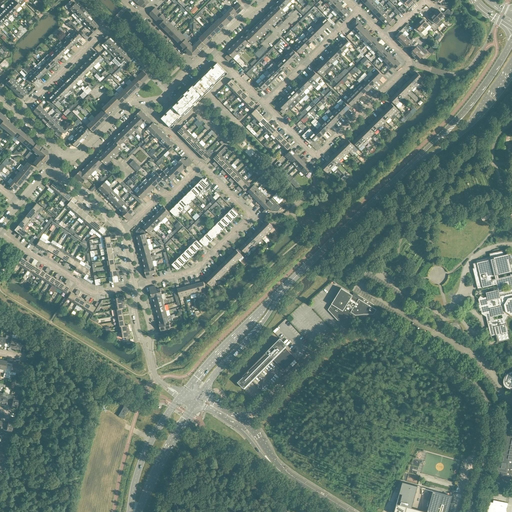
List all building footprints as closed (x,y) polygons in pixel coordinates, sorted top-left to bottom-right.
[(16,10),(21,6),(18,3),(14,0),(10,4),(16,10)] [(147,1),(147,0),(146,0),(139,0),(137,2),(141,7),(142,6),(144,8),(149,3),(147,1)] [(280,0),(279,0),(276,3),(285,12),(282,10),(286,6),(280,0)] [(338,2),(336,0),(330,6),(334,10),(341,3),(339,1),(338,2)] [(414,0),(407,0),(404,3),(403,4),(406,7),(406,8),(409,11),(416,4),(413,1),(414,0)] [(69,1),(64,7),(66,9),(68,8),(74,13),(80,7),(75,3),(74,4),(72,2),(71,3),(69,1)] [(374,1),(368,7),(372,11),(378,5),(374,1)] [(243,35),(252,45),(269,28),(271,26),(272,25),(285,12),(276,3),(277,4),(263,18),(244,36),(243,35)] [(334,10),(338,14),(343,8),(341,6),(343,5),(341,3),(334,10)] [(376,14),(381,9),(383,7),(380,3),(378,5),(372,11),(376,14)] [(10,4),(6,8),(12,14),(16,10),(10,4)] [(236,6),(235,6),(233,8),(232,7),(228,11),(234,17),(241,11),(236,6)] [(76,20),(78,17),(84,11),(80,7),(74,13),(71,15),(76,20)] [(150,15),(156,20),(162,14),(155,7),(150,13),(150,15)] [(8,19),(12,14),(6,8),(2,13),(8,19)] [(345,10),(343,8),(338,14),(342,18),(342,17),(344,19),(350,13),(348,11),(346,9),(345,10)] [(385,12),(381,9),(376,14),(379,18),(385,12)] [(439,10),(435,14),(441,20),(443,22),(447,19),(452,14),(448,9),(443,14),(439,10)] [(78,17),(82,22),(88,16),(84,11),(78,17)] [(234,17),(228,11),(224,15),(230,22),(234,17)] [(379,18),(383,22),(389,16),(385,12),(379,18)] [(156,20),(160,25),(166,18),(162,14),(156,20)] [(322,14),(318,18),(321,21),(327,28),(331,24),(330,22),(327,19),(326,18),(322,14)] [(443,22),(441,20),(435,14),(431,18),(435,22),(433,24),(437,29),(443,22)] [(226,26),(230,22),(224,15),(220,19),(225,25),(226,26)] [(82,22),(86,26),(92,20),(88,16),(82,22)] [(392,20),(389,16),(383,22),(386,25),(389,23),(391,25),(395,21),(393,19),(392,20)] [(164,29),(170,22),(166,18),(160,25),(164,29)] [(219,18),(215,23),(221,29),(225,25),(220,19),(219,18)] [(423,18),(419,22),(427,31),(431,27),(435,31),(437,29),(433,24),(432,25),(429,22),(427,23),(423,18)] [(357,33),(363,28),(361,26),(362,25),(356,19),(350,25),(354,29),(353,29),(357,33)] [(99,27),(92,20),(86,26),(91,30),(92,29),(94,31),(99,27)] [(174,27),(174,26),(176,24),(173,21),(171,23),(170,22),(164,29),(168,33),(174,27)] [(324,31),(327,28),(321,22),(321,21),(319,23),(319,24),(318,25),(324,31)] [(417,33),(418,34),(421,37),(424,40),(426,38),(425,36),(429,32),(427,31),(419,22),(415,26),(419,31),(417,33)] [(217,33),(221,29),(215,23),(211,26),(217,33)] [(314,29),(320,35),(324,31),(318,25),(314,29)] [(217,33),(211,26),(207,30),(213,37),(217,33)] [(316,39),(320,35),(314,29),(311,26),(307,30),(310,32),(309,32),(316,39)] [(168,33),(172,37),(178,30),(178,31),(174,27),(168,33)] [(357,33),(361,37),(368,30),(366,29),(365,30),(363,28),(357,33)] [(397,39),(400,43),(407,37),(403,33),(405,30),(403,28),(399,32),(401,35),(397,39)] [(172,37),(176,41),(183,34),(178,30),(172,37)] [(209,41),(213,37),(207,30),(203,34),(209,41)] [(365,41),(370,35),(368,33),(370,32),(368,30),(361,37),(365,41)] [(76,31),(71,36),(77,42),(82,37),(76,31)] [(316,39),(309,32),(306,36),(311,42),(315,38),(316,39)] [(77,42),(71,36),(70,34),(65,38),(67,40),(73,46),(77,42)] [(176,41),(180,45),(187,39),(183,34),(176,41)] [(209,41),(203,34),(199,38),(205,45),(209,41)] [(418,34),(413,38),(411,40),(407,37),(400,43),(404,47),(409,43),(411,45),(415,40),(416,41),(421,37),(418,34)] [(105,42),(101,45),(106,49),(108,48),(114,42),(107,35),(102,40),(105,42)] [(239,40),(245,46),(249,42),(252,45),(243,35),(239,40)] [(365,41),(368,45),(375,38),(373,36),(372,37),(370,35),(365,41)] [(183,48),(182,49),(189,55),(192,55),(192,46),(188,42),(191,39),(191,38),(189,36),(187,39),(180,45),(183,48)] [(302,40),(308,46),(311,42),(306,36),(302,40)] [(202,48),(205,45),(199,38),(199,39),(200,40),(193,46),(192,46),(192,55),(196,55),(203,49),(202,48)] [(341,42),(347,47),(351,44),(345,38),(341,42)] [(372,49),(378,43),(376,41),(377,40),(375,38),(368,45),(372,49)] [(67,40),(63,44),(69,50),(73,46),(67,40)] [(239,40),(235,44),(241,50),(245,46),(239,40)] [(304,50),(308,46),(302,40),(298,44),(304,50)] [(108,48),(106,49),(110,54),(112,52),(118,46),(114,42),(108,48)] [(341,42),(337,45),(343,51),(347,47),(341,42)] [(411,52),(410,53),(414,57),(421,50),(423,48),(419,44),(417,42),(412,46),(415,48),(411,52)] [(374,55),(376,53),(383,46),(381,44),(380,45),(378,43),(372,49),(370,51),(374,55)] [(57,48),(58,48),(64,54),(69,50),(63,44),(59,48),(58,47),(57,48)] [(235,44),(231,48),(237,54),(241,50),(235,44)] [(294,48),(300,54),(304,50),(298,44),(294,48)] [(337,45),(334,49),(339,55),(343,51),(337,45)] [(112,52),(110,54),(114,58),(116,56),(122,50),(118,46),(112,52)] [(259,53),(256,55),(259,58),(267,50),(263,46),(262,47),(263,48),(261,51),(259,53)] [(380,56),(386,51),(384,49),(385,48),(383,46),(376,53),(380,56)] [(58,48),(54,53),(60,58),(64,54),(58,48)] [(230,56),(233,58),(237,54),(231,48),(227,52),(228,53),(230,56)] [(418,61),(421,57),(424,60),(429,54),(427,52),(423,48),(421,50),(414,57),(418,61)] [(292,49),(288,53),(294,59),(298,55),(292,49)] [(336,59),(339,55),(334,49),(330,53),(336,60),(336,59)] [(116,56),(114,58),(121,65),(121,64),(124,61),(125,63),(126,64),(129,61),(131,59),(129,57),(122,50),(116,56)] [(380,56),(384,60),(390,54),(388,52),(387,53),(386,51),(380,56)] [(96,52),(92,56),(97,62),(100,65),(104,60),(96,52)] [(50,56),(50,57),(56,63),(60,58),(54,53),(50,56)] [(290,63),(294,59),(288,53),(285,57),(290,63)] [(330,54),(327,57),(332,63),(336,60),(330,53),(330,54)] [(51,67),(56,63),(50,57),(47,54),(43,58),(51,67)] [(387,64),(393,58),(391,57),(392,56),(390,54),(384,60),(387,64)] [(92,56),(87,60),(93,66),(97,62),(92,56)] [(285,57),(281,61),(287,67),(290,63),(285,57)] [(335,66),(332,63),(327,57),(323,61),(331,69),(335,66)] [(51,67),(43,58),(39,63),(47,71),(51,67)] [(387,64),(391,68),(392,67),(393,66),(395,69),(400,64),(396,59),(395,60),(393,58),(387,64)] [(87,60),(83,65),(89,71),(93,66),(87,60)] [(283,70),(287,67),(281,61),(277,65),(283,71),(283,70)] [(323,61),(319,65),(325,71),(328,74),(331,70),(331,69),(323,61)] [(283,71),(277,65),(274,62),(270,65),(279,75),(283,71)] [(37,69),(43,75),(47,71),(39,63),(36,65),(36,64),(34,66),(35,67),(37,69)] [(193,85),(192,86),(184,94),(185,95),(182,98),(173,107),(170,110),(170,109),(161,118),(172,129),(175,125),(173,124),(194,104),(195,106),(199,102),(197,100),(202,95),(223,75),(224,77),(228,74),(217,63),(208,72),(206,75),(205,75),(196,83),(197,84),(194,86),(193,85)] [(85,75),(89,71),(83,65),(79,69),(85,75)] [(270,65),(266,69),(270,73),(275,79),(279,75),(270,65)] [(319,65),(315,69),(321,75),(325,71),(319,65)] [(43,75),(37,69),(35,67),(31,70),(31,69),(30,70),(31,72),(39,80),(43,75)] [(79,69),(74,73),(80,79),(85,75),(79,69)] [(377,70),(373,74),(379,80),(383,76),(377,70)] [(136,77),(142,83),(147,78),(147,76),(142,71),(136,77)] [(309,74),(315,80),(319,85),(323,81),(313,71),(309,74)] [(28,78),(34,84),(39,80),(31,72),(26,76),(28,78)] [(413,76),(419,83),(423,79),(417,72),(413,76)] [(74,73),(70,77),(76,83),(78,85),(82,81),(80,79),(74,73)] [(272,83),(275,79),(270,73),(266,77),(272,83)] [(319,85),(315,80),(309,74),(305,78),(311,84),(315,89),(319,85)] [(375,84),(379,80),(373,74),(369,78),(375,84)] [(4,81),(10,87),(16,81),(12,77),(10,78),(8,76),(4,81)] [(413,76),(409,80),(416,86),(419,83),(413,76)] [(70,77),(66,82),(72,88),(76,83),(70,77)] [(138,87),(142,83),(136,77),(132,81),(138,87)] [(266,77),(262,80),(268,86),(272,83),(266,77)] [(361,77),(357,81),(359,82),(360,83),(361,85),(367,91),(371,87),(365,81),(364,80),(361,77)] [(305,78),(301,82),(307,88),(311,84),(305,78)] [(369,78),(365,81),(371,87),(375,84),(369,78)] [(231,79),(229,81),(226,85),(230,89),(236,84),(231,79)] [(264,90),(268,86),(262,80),(258,84),(257,83),(255,85),(259,90),(261,88),(264,90)] [(412,90),(416,86),(409,80),(405,84),(412,90)] [(16,81),(10,87),(13,91),(20,84),(16,81)] [(128,85),(134,92),(138,87),(132,81),(128,85)] [(74,90),(72,88),(66,82),(62,86),(70,94),(72,92),(74,90)] [(303,92),(307,88),(301,82),(298,86),(297,85),(303,92)] [(361,85),(360,83),(359,82),(355,86),(363,94),(367,91),(361,85)] [(13,91),(17,95),(24,88),(20,84),(13,91)] [(240,88),(236,84),(230,89),(234,93),(240,88)] [(405,84),(402,88),(408,94),(412,90),(405,84)] [(130,96),(134,92),(128,85),(124,89),(130,96)] [(293,89),(299,95),(302,98),(306,95),(303,92),(297,85),(293,89)] [(57,90),(63,96),(65,98),(70,94),(62,86),(57,90)] [(85,88),(83,90),(84,91),(87,94),(91,90),(88,86),(87,86),(85,88)] [(123,89),(120,86),(116,90),(119,93),(125,99),(128,95),(129,96),(130,96),(124,89),(123,89)] [(363,94),(355,86),(351,90),(353,92),(359,98),(363,94)] [(24,88),(17,95),(21,99),(27,93),(28,92),(24,88)] [(234,93),(238,97),(244,92),(240,88),(234,93)] [(404,98),(408,94),(402,88),(398,92),(404,98)] [(289,93),(295,99),(299,102),(302,98),(299,95),(293,89),(289,93)] [(53,94),(59,100),(61,102),(65,98),(63,96),(57,90),(53,94)] [(248,96),(244,92),(238,97),(242,101),(248,96)] [(353,92),(349,96),(355,102),(359,98),(353,92)] [(398,92),(394,95),(400,102),(404,98),(398,92)] [(114,97),(120,103),(125,99),(119,93),(114,97)] [(289,93),(285,97),(295,106),(299,102),(295,99),(289,93)] [(54,105),(59,100),(53,94),(48,99),(54,105)] [(394,95),(390,99),(396,106),(399,108),(402,104),(400,102),(394,95)] [(120,103),(114,97),(114,96),(108,102),(101,108),(102,109),(108,116),(112,112),(112,110),(114,108),(117,106),(120,103)] [(248,96),(242,101),(246,105),(252,100),(248,96)] [(349,96),(345,100),(351,106),(355,102),(349,96)] [(285,97),(282,100),(288,106),(287,106),(289,108),(291,110),(295,106),(285,97)] [(256,104),(252,100),(246,105),(250,110),(256,104)] [(278,109),(282,113),(282,114),(285,111),(284,110),(288,106),(282,100),(278,104),(280,107),(278,109)] [(350,108),(344,102),(340,105),(346,111),(350,108)] [(387,108),(394,114),(398,110),(391,104),(387,108)] [(39,105),(33,110),(33,111),(37,115),(43,109),(39,105)] [(342,115),(346,111),(340,105),(336,109),(342,115)] [(334,107),(330,111),(338,119),(342,115),(336,109),(334,107)] [(384,111),(390,118),(394,114),(387,108),(384,111)] [(37,115),(41,119),(47,113),(43,109),(37,115)] [(108,116),(102,109),(98,113),(104,120),(108,116)] [(250,115),(254,119),(260,114),(255,109),(250,115)] [(328,109),(325,113),(326,114),(335,123),(334,123),(338,119),(330,111),(328,109)] [(141,119),(145,114),(141,110),(136,114),(141,119)] [(384,111),(380,115),(386,121),(390,118),(384,111)] [(52,118),(47,113),(41,119),(46,124),(52,118)] [(100,124),(104,120),(98,113),(94,117),(100,124)] [(136,117),(134,119),(140,126),(144,122),(141,119),(136,114),(135,116),(136,117)] [(150,119),(145,114),(141,119),(144,122),(145,123),(150,119)] [(254,119),(258,123),(264,118),(260,114),(254,119)] [(326,114),(322,118),(325,121),(331,127),(335,123),(326,114)] [(386,121),(380,115),(376,119),(382,125),(386,121)] [(13,136),(13,135),(18,129),(11,124),(10,122),(9,120),(6,117),(0,124),(0,123),(0,125),(6,131),(13,136)] [(100,124),(94,117),(90,121),(96,128),(100,124)] [(50,128),(53,125),(56,122),(52,118),(46,124),(50,128)] [(264,118),(258,123),(262,127),(268,122),(264,118)] [(140,126),(134,119),(130,123),(136,130),(140,126)] [(376,119),(372,123),(378,129),(382,125),(376,119)] [(50,128),(54,132),(60,126),(62,124),(58,120),(56,122),(53,125),(50,128)] [(96,128),(90,121),(86,126),(92,132),(96,128)] [(327,131),(321,125),(317,121),(313,125),(315,127),(323,135),(327,131)] [(327,131),(331,127),(325,121),(321,125),(327,131)] [(157,127),(153,122),(149,127),(147,129),(151,133),(157,127)] [(272,126),(268,122),(262,127),(266,131),(272,126)] [(130,123),(126,127),(132,134),(136,130),(130,123)] [(378,129),(372,123),(368,127),(374,133),(378,129)] [(87,133),(89,131),(83,124),(81,127),(80,126),(76,130),(78,132),(84,138),(88,134),(87,133)] [(64,131),(60,126),(54,132),(58,137),(64,131)] [(177,132),(181,136),(187,130),(183,126),(177,132)] [(269,136),(270,135),(276,130),(272,126),(266,131),(264,133),(265,135),(267,134),(269,136)] [(132,134),(126,127),(121,131),(128,138),(132,134)] [(155,137),(161,131),(157,127),(151,133),(155,137)] [(315,127),(311,131),(319,139),(323,135),(315,127)] [(368,127),(364,130),(371,137),(374,133),(368,127)] [(19,129),(18,129),(13,135),(18,139),(23,132),(19,129)] [(310,144),(313,140),(315,143),(319,139),(311,131),(309,129),(305,133),(302,136),(310,144)] [(181,136),(185,140),(191,134),(187,130),(181,136)] [(276,130),(270,135),(274,140),(280,134),(281,133),(279,132),(278,133),(276,130)] [(371,137),(364,130),(360,134),(367,141),(371,137)] [(128,138),(121,131),(118,135),(124,142),(128,138)] [(165,135),(161,131),(155,137),(159,141),(165,135)] [(18,139),(22,143),(27,136),(23,132),(18,139)] [(78,132),(74,137),(80,143),(84,138),(78,132)] [(185,140),(189,144),(195,139),(191,134),(185,140)] [(280,134),(274,140),(278,144),(284,138),(280,134)] [(360,134),(357,138),(363,144),(367,141),(360,134)] [(121,145),(124,142),(118,135),(113,139),(114,140),(122,148),(120,146),(121,145)] [(163,145),(169,139),(165,135),(159,141),(163,145)] [(32,140),(27,136),(22,143),(26,146),(32,140)] [(75,147),(80,143),(74,137),(69,141),(68,140),(66,142),(70,146),(73,144),(75,147)] [(284,138),(278,144),(282,148),(288,142),(284,138)] [(363,144),(357,138),(353,142),(359,148),(363,144)] [(174,143),(169,139),(163,145),(167,150),(174,143)] [(189,144),(193,148),(199,143),(195,139),(189,144)] [(36,143),(32,140),(26,146),(31,150),(36,143)] [(104,150),(102,152),(98,156),(97,155),(97,156),(106,165),(110,160),(112,159),(114,157),(122,148),(114,140),(112,142),(111,144),(106,149),(104,150)] [(348,140),(344,144),(354,154),(355,152),(352,149),(355,147),(348,140)] [(288,142),(282,148),(286,152),(292,146),(288,142)] [(34,151),(39,155),(48,155),(48,151),(40,145),(40,146),(36,143),(31,150),(29,153),(30,154),(31,154),(34,151)] [(193,148),(197,152),(203,147),(199,143),(193,148)] [(344,144),(341,148),(347,154),(349,152),(352,155),(354,154),(344,144)] [(197,152),(201,156),(207,151),(203,147),(197,152)] [(337,152),(343,158),(347,154),(341,148),(337,152)] [(285,156),(289,160),(295,153),(291,149),(285,156)] [(211,155),(207,151),(201,156),(206,161),(211,155)] [(337,152),(333,156),(339,162),(343,158),(337,152)] [(217,162),(223,157),(219,153),(213,158),(217,162)] [(299,157),(295,153),(289,160),(293,163),(299,157)] [(48,158),(48,155),(39,155),(33,163),(38,168),(41,164),(42,165),(48,158)] [(106,165),(97,156),(93,160),(99,166),(103,163),(103,162),(106,165)] [(299,157),(293,163),(297,167),(303,161),(304,160),(306,158),(304,156),(301,159),(299,157)] [(333,156),(329,159),(335,166),(339,162),(333,156)] [(221,166),(227,161),(223,157),(217,162),(221,166)] [(182,158),(178,162),(184,168),(185,169),(192,162),(188,158),(185,160),(182,158)] [(175,159),(171,163),(174,166),(180,172),(184,168),(178,162),(175,159)] [(327,161),(325,163),(331,169),(333,172),(337,168),(335,166),(329,159),(327,161)] [(93,160),(89,164),(95,170),(99,166),(93,160)] [(137,167),(139,165),(134,160),(129,164),(134,169),(136,168),(137,167)] [(225,171),(231,165),(227,161),(221,166),(225,171)] [(307,165),(303,161),(297,167),(300,171),(307,165)] [(34,168),(27,162),(23,167),(30,172),(34,168)] [(325,163),(321,167),(327,173),(331,169),(325,163)] [(89,164),(85,168),(91,174),(93,176),(97,172),(95,170),(89,164)] [(231,165),(225,171),(229,175),(235,169),(231,165)] [(307,165),(300,171),(304,175),(311,169),(307,165)] [(174,166),(170,170),(176,176),(180,172),(174,166)] [(26,177),(30,172),(23,167),(20,171),(26,177)] [(80,171),(87,178),(91,174),(85,168),(81,172),(80,171)] [(233,179),(239,173),(235,169),(229,175),(233,179)] [(176,176),(170,170),(166,174),(170,178),(169,178),(172,181),(176,176)] [(20,171),(16,176),(23,181),(26,177),(20,171)] [(87,178),(80,171),(73,178),(77,182),(80,180),(83,183),(87,178)] [(159,175),(163,179),(165,182),(169,178),(170,178),(166,174),(163,171),(159,175)] [(156,173),(152,177),(159,183),(163,179),(159,175),(156,173)] [(237,183),(243,177),(239,173),(233,179),(237,183)] [(19,185),(23,181),(16,176),(12,180),(19,186),(19,185)] [(155,187),(159,183),(152,177),(148,181),(155,187)] [(242,187),(247,181),(243,177),(237,183),(242,187)] [(203,178),(199,183),(205,189),(207,191),(211,186),(213,184),(211,182),(209,185),(204,180),(203,178)] [(19,186),(12,180),(9,184),(10,185),(8,188),(12,191),(14,191),(19,186)] [(54,181),(53,183),(49,187),(53,191),(58,185),(54,181)] [(155,187),(148,181),(144,185),(150,191),(155,187)] [(246,191),(251,186),(247,181),(242,187),(246,191)] [(105,182),(98,188),(103,193),(109,186),(105,182)] [(199,183),(194,187),(200,193),(205,189),(199,183)] [(63,189),(58,185),(53,191),(58,195),(63,189)] [(144,185),(140,189),(146,195),(150,191),(144,185)] [(248,191),(252,195),(258,188),(254,185),(248,191)] [(103,193),(107,197),(113,190),(109,186),(103,193)] [(194,187),(190,191),(196,197),(200,193),(194,187)] [(258,188),(252,195),(256,199),(262,192),(263,191),(260,187),(258,188)] [(67,192),(63,189),(58,195),(62,198),(67,192)] [(146,195),(140,189),(136,193),(142,199),(146,195)] [(117,194),(113,190),(107,197),(111,201),(117,194)] [(190,191),(186,195),(192,201),(196,197),(190,191)] [(62,198),(60,201),(65,204),(67,202),(72,196),(67,192),(62,198)] [(256,199),(259,203),(266,196),(262,192),(256,199)] [(111,201),(115,205),(121,198),(117,194),(111,201)] [(186,195),(182,199),(188,205),(192,201),(186,195)] [(259,203),(263,206),(270,200),(269,200),(266,196),(259,203)] [(125,202),(121,198),(115,205),(119,209),(125,202)] [(270,200),(263,206),(267,210),(269,208),(272,211),(277,211),(281,208),(279,205),(272,198),(269,200),(270,200)] [(182,199),(178,203),(184,209),(187,211),(191,207),(188,205),(182,199)] [(75,204),(70,200),(65,206),(70,210),(75,204)] [(122,214),(129,206),(125,202),(119,209),(122,213),(121,214),(122,214)] [(32,208),(38,213),(42,208),(36,203),(32,208)] [(178,203),(174,207),(180,213),(184,209),(178,203)] [(70,210),(74,214),(79,208),(75,204),(70,210)] [(129,221),(133,216),(130,214),(133,211),(129,206),(122,214),(126,218),(129,221)] [(163,206),(159,211),(165,217),(170,213),(163,206)] [(170,211),(176,217),(180,213),(174,207),(170,211)] [(38,213),(32,208),(29,212),(35,217),(38,213)] [(84,211),(79,208),(74,214),(79,217),(84,211)] [(238,214),(237,213),(232,208),(228,212),(234,218),(238,214)] [(71,211),(65,217),(68,220),(74,214),(71,211)] [(79,217),(83,221),(88,215),(84,211),(79,217)] [(165,217),(159,211),(155,215),(161,221),(165,217)] [(35,217),(29,212),(25,216),(31,221),(35,217)] [(230,222),(234,218),(228,212),(224,216),(230,222)] [(92,219),(88,215),(83,221),(88,225),(92,219)] [(155,215),(151,219),(157,225),(161,221),(155,215)] [(25,216),(22,221),(27,226),(31,221),(25,216)] [(230,222),(224,216),(220,221),(226,226),(230,222)] [(92,219),(88,225),(92,228),(97,222),(92,219)] [(151,219),(147,223),(153,229),(157,225),(151,219)] [(27,226),(22,221),(18,225),(24,230),(27,226)] [(222,231),(226,226),(220,221),(216,225),(222,231)] [(267,221),(263,225),(270,231),(273,227),(267,221)] [(92,228),(96,232),(101,226),(97,222),(92,228)] [(153,229),(147,223),(143,227),(147,231),(149,233),(153,229)] [(24,230),(18,225),(14,230),(23,237),(26,232),(24,230)] [(222,231),(216,225),(212,229),(218,235),(222,231)] [(263,225),(259,229),(266,235),(270,231),(263,225)] [(102,237),(102,238),(107,237),(107,234),(104,232),(106,230),(101,226),(96,232),(102,237)] [(145,232),(147,231),(143,227),(142,226),(136,231),(137,236),(136,236),(145,234),(145,232)] [(214,239),(218,235),(212,229),(208,233),(214,239)] [(262,239),(266,235),(259,229),(255,232),(262,239)] [(255,232),(252,236),(258,243),(262,239),(255,232)] [(214,239),(208,233),(203,237),(209,243),(214,239)] [(252,236),(248,240),(254,246),(258,243),(252,236)] [(44,242),(46,240),(41,237),(39,239),(35,246),(40,249),(44,242)] [(205,247),(209,243),(203,237),(199,241),(205,247)] [(47,249),(52,252),(56,246),(57,243),(52,240),(51,243),(49,245),(47,249)] [(198,250),(202,246),(196,240),(192,244),(198,250)] [(248,240),(244,244),(250,250),(254,246),(248,240)] [(49,245),(44,242),(40,249),(46,252),(47,249),(49,245)] [(194,254),(198,250),(192,244),(188,248),(194,254)] [(246,254),(250,250),(244,244),(240,248),(246,254)] [(61,249),(56,246),(52,252),(57,255),(61,249)] [(194,254),(188,248),(184,252),(190,258),(194,254)] [(57,255),(62,258),(66,252),(61,249),(57,255)] [(236,250),(232,253),(239,260),(242,256),(236,250)] [(480,299),(479,300),(478,300),(479,302),(478,303),(480,311),(481,311),(481,313),(482,312),(483,313),(486,315),(485,316),(486,317),(489,328),(490,336),(491,336),(491,335),(496,334),(497,342),(510,339),(508,332),(506,323),(506,324),(505,321),(508,316),(511,318),(511,317),(511,258),(510,253),(504,255),(503,251),(502,250),(489,253),(490,258),(476,261),(477,262),(473,263),(479,289),(497,284),(498,289),(486,292),(487,297),(483,297),(480,296),(481,297),(480,299)] [(62,258),(66,261),(71,255),(66,252),(62,258)] [(186,262),(190,258),(184,252),(180,256),(186,262)] [(232,253),(228,257),(235,264),(239,260),(232,253)] [(66,261),(71,264),(75,258),(71,255),(66,261)] [(144,264),(153,261),(155,260),(154,255),(151,256),(142,258),(144,264)] [(186,262),(180,256),(176,260),(182,266),(186,262)] [(228,257),(224,261),(231,267),(235,264),(228,257)] [(22,267),(26,261),(21,258),(17,264),(22,267)] [(79,263),(80,261),(75,258),(71,264),(76,267),(79,263)] [(178,270),(182,266),(176,260),(172,264),(175,267),(172,268),(172,271),(177,270),(178,270)] [(31,264),(26,261),(22,267),(27,270),(31,264)] [(144,269),(154,267),(154,266),(153,261),(144,264),(145,269),(144,269)] [(224,261),(221,265),(227,271),(231,267),(224,261)] [(74,270),(79,273),(84,266),(79,263),(76,267),(74,270)] [(36,267),(31,264),(27,270),(32,273),(36,267)] [(221,265),(217,269),(223,275),(227,271),(221,265)] [(89,269),(84,266),(79,273),(85,276),(89,269)] [(41,270),(36,267),(32,273),(37,276),(41,270)] [(154,267),(144,269),(147,279),(153,277),(152,274),(156,272),(154,267)] [(217,269),(213,273),(219,279),(223,275),(217,269)] [(46,273),(41,270),(37,276),(42,279),(46,273)] [(51,276),(46,273),(42,279),(47,282),(51,276)] [(213,273),(209,276),(215,283),(219,279),(213,273)] [(56,279),(51,276),(47,282),(52,285),(56,279)] [(211,287),(215,283),(209,276),(205,280),(211,287)] [(61,282),(56,279),(52,285),(56,288),(61,282)] [(65,285),(61,282),(56,288),(61,291),(65,285)] [(70,288),(65,285),(61,291),(66,294),(70,288)] [(149,287),(151,297),(162,294),(160,288),(156,289),(155,286),(149,287)] [(356,316),(359,316),(362,315),(365,315),(368,315),(370,315),(373,315),(372,315),(372,314),(373,314),(376,310),(372,307),(374,305),(358,294),(357,295),(359,296),(357,298),(352,295),(353,295),(341,288),(342,289),(336,298),(335,298),(331,304),(328,310),(338,320),(338,321),(343,319),(342,318),(344,317),(346,316),(347,318),(349,317),(352,317),(352,316),(352,315),(355,314),(356,315),(357,316),(356,316)] [(71,292),(67,299),(72,302),(76,295),(71,292)] [(81,298),(76,295),(72,302),(77,305),(81,298)] [(86,301),(81,298),(77,305),(82,308),(86,301)] [(91,304),(86,301),(82,308),(86,311),(91,304)] [(91,304),(86,311),(91,314),(96,307),(91,304)] [(167,316),(159,319),(160,324),(169,322),(168,319),(172,318),(171,315),(167,316)] [(160,330),(161,334),(168,332),(167,330),(172,329),(171,327),(171,326),(170,326),(169,322),(160,324),(159,324),(160,328),(160,330)] [(130,339),(129,331),(121,332),(122,338),(125,337),(126,339),(130,339)] [(8,341),(11,342),(9,347),(12,347),(11,348),(15,349),(17,339),(18,336),(12,335),(9,334),(9,335),(9,338),(8,341)] [(238,381),(237,382),(243,388),(244,388),(251,381),(273,359),(284,370),(290,364),(293,366),(297,362),(294,360),(296,358),(285,347),(287,345),(280,338),(278,340),(238,381)] [(22,344),(22,340),(17,339),(15,349),(18,350),(18,349),(20,349),(21,346),(24,347),(25,345),(22,344)] [(1,360),(0,365),(0,371),(4,373),(3,377),(6,378),(8,368),(5,367),(7,362),(7,361),(1,360)] [(8,368),(6,378),(9,378),(10,374),(12,375),(13,372),(16,372),(18,364),(12,362),(12,363),(11,368),(8,368)] [(16,372),(16,373),(19,374),(18,377),(20,377),(23,378),(24,374),(26,368),(23,367),(23,365),(18,364),(16,372)] [(3,392),(2,397),(1,404),(6,405),(7,401),(10,401),(11,395),(8,395),(8,393),(3,392)] [(17,395),(16,396),(11,395),(10,401),(12,402),(11,407),(17,408),(19,396),(17,395)] [(124,406),(118,416),(122,418),(128,409),(124,406)] [(5,424),(3,432),(8,433),(9,430),(12,431),(14,422),(11,421),(11,423),(8,422),(7,424),(5,424)] [(498,471),(497,477),(506,478),(506,476),(510,477),(510,479),(511,479),(511,434),(509,434),(509,433),(505,433),(500,455),(503,456),(502,461),(499,460),(497,470),(498,471)] [(447,511),(452,496),(433,490),(430,501),(429,501),(428,507),(427,511),(411,508),(417,486),(402,482),(393,511),(447,511)]
